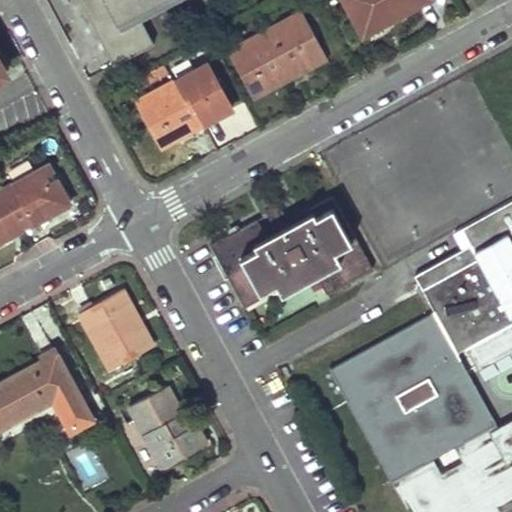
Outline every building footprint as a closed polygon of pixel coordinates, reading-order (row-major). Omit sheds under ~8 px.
[(76,0),(112,67),(153,46),(135,13),(159,0),(76,0)] [(428,0),(341,0),(361,37),(428,0)] [(226,53),(251,98),(321,61),(297,15),(226,53)] [(134,103),(158,148),(230,111),(205,64),(134,103)] [(0,243),(70,204),(48,165),(0,191),(0,243)] [(256,220),(210,243),(243,308),(312,269),(326,292),(372,268),(331,197),(309,206),(312,214),(265,236),(256,220)] [(511,199),(453,232),(463,250),(415,275),(418,281),(423,289),(435,313),(457,352),(511,321),(511,199)] [(259,217),(265,228),(285,218),(279,207),(259,217)] [(122,290),(77,314),(108,371),(153,347),(122,290)] [(502,511),(495,497),(500,495),(511,488),(511,451),(496,424),(457,352),(435,313),(331,370),(391,481),(407,511),(502,511)] [(92,420),(52,349),(40,355),(43,361),(0,384),(0,428),(53,400),(70,432),(92,420)] [(162,466),(204,443),(195,423),(187,427),(165,385),(128,406),(162,466)] [(70,460),(88,489),(106,478),(88,449),(70,460)] [(502,511),(511,511),(511,488),(500,495),(495,497),(502,511)]
